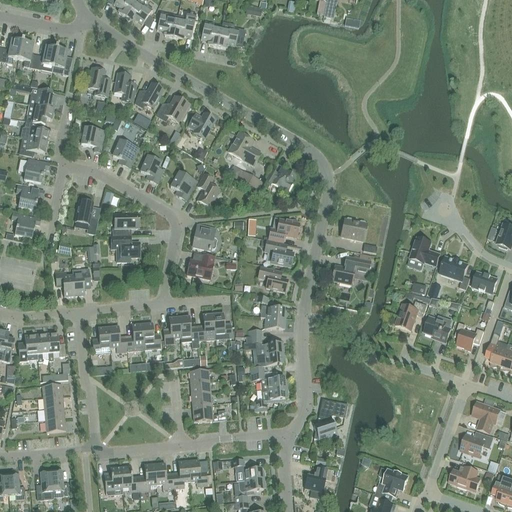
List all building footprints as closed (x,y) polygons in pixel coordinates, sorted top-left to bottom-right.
[(118,0),(114,6),(121,11),(118,15),(126,20),(136,5),(129,1),(129,0),(118,0)] [(214,9),(213,0),(204,1),(205,9),(214,9)] [(329,0),(327,0),(323,19),(333,21),(337,1),(329,0)] [(136,5),(126,20),(133,25),(135,22),(142,27),(142,26),(148,30),(153,21),(148,18),(152,12),(145,7),(138,2),(136,5)] [(262,11),(255,10),(253,17),(260,18),(262,11)] [(186,20),(178,18),(173,40),(182,42),(183,38),(191,39),(196,16),(187,14),(186,20)] [(178,18),(170,17),(161,15),(157,32),(165,34),(164,38),(173,40),(178,18)] [(217,49),(221,32),(213,30),(214,26),(205,24),(201,41),(209,43),(208,47),(217,49)] [(221,32),(217,49),(226,51),(227,47),(235,49),(241,50),(245,33),(234,30),(234,27),(222,24),(221,32)] [(19,62),(23,42),(17,40),(13,42),(11,41),(9,52),(3,51),(1,64),(12,66),(13,60),(19,62)] [(29,43),(23,42),(19,62),(25,63),(23,69),(35,71),(37,58),(31,56),(34,46),(31,45),(29,43)] [(35,71),(52,75),(53,69),(57,49),(51,47),(48,49),(46,48),(43,59),(37,58),(35,71)] [(63,50),(57,49),(53,69),(59,70),(58,72),(63,73),(62,77),(69,78),(72,65),(65,63),(68,53),(65,52),(63,50)] [(111,82),(104,81),(106,73),(92,71),(88,90),(96,92),(95,97),(107,100),(111,82)] [(136,87),(130,85),(131,78),(118,76),(114,94),(123,96),(122,103),(133,105),(135,93),(136,87)] [(153,110),(163,92),(152,85),(145,96),(139,93),(134,106),(142,111),(145,106),(153,110)] [(19,90),(14,86),(9,92),(14,96),(19,90)] [(32,90),(29,107),(54,112),(56,101),(51,100),(52,94),(32,90)] [(188,106),(187,105),(187,104),(186,103),(185,102),(183,101),(182,101),(180,102),(175,98),(168,109),(162,106),(155,118),(166,124),(168,119),(178,125),(188,106)] [(51,123),(54,112),(29,107),(26,123),(38,126),(39,120),(51,123)] [(205,141),(216,122),(204,115),(201,119),(195,116),(188,129),(194,132),(193,135),(205,141)] [(114,123),(110,117),(102,123),(106,129),(114,123)] [(37,131),(38,126),(26,123),(24,129),(22,130),(20,139),(47,145),(49,134),(37,131)] [(100,155),(105,133),(84,129),(81,146),(95,149),(94,154),(100,155)] [(147,132),(140,129),(136,137),(143,140),(147,132)] [(186,131),(179,142),(184,146),(191,134),(186,131)] [(254,168),(261,156),(250,149),(253,143),(239,135),(228,154),(243,162),(254,168)] [(45,156),(47,145),(20,139),(20,140),(22,140),(19,156),(31,159),(33,153),(45,156)] [(130,171),(139,151),(119,142),(113,158),(124,163),(122,167),(130,171)] [(205,158),(200,152),(195,156),(200,162),(205,158)] [(158,186),(164,173),(158,171),(161,164),(147,158),(140,174),(152,179),(150,183),(158,186)] [(48,172),(50,166),(28,161),(24,182),(41,185),(44,171),(48,172)] [(222,167),(219,171),(226,176),(229,171),(222,167)] [(242,173),(233,168),(228,176),(237,181),(242,173)] [(280,189),(287,192),(288,193),(292,185),(291,185),(295,177),(288,173),(287,174),(281,171),(278,176),(272,172),(265,184),(271,188),(273,186),(280,190),(280,189)] [(186,203),(192,192),(197,184),(179,174),(170,189),(181,195),(179,199),(186,203)] [(239,181),(257,191),(261,185),(248,179),(249,177),(244,175),(243,175),(239,181)] [(210,210),(219,192),(212,188),(215,183),(204,177),(197,189),(203,192),(197,203),(210,210)] [(44,193),(23,189),(17,188),(16,196),(21,197),(18,209),(35,213),(38,199),(43,200),(44,193)] [(95,237),(98,221),(90,220),(93,205),(90,204),(89,203),(85,202),(83,203),(79,202),(75,224),(89,227),(87,235),(95,237)] [(39,228),(41,221),(13,216),(11,222),(18,223),(15,237),(32,241),(34,227),(39,228)] [(131,230),(137,230),(137,217),(114,217),(114,230),(112,230),(112,238),(131,238),(131,230)] [(344,221),(341,239),(363,243),(367,226),(365,225),(364,224),(360,223),(359,224),(352,222),(351,221),(348,220),(346,221),(344,221)] [(296,240),(299,226),(297,225),(297,224),(297,223),(293,222),(292,223),(291,224),(279,221),(277,232),(271,231),(268,242),(283,245),(284,238),(296,240)] [(248,222),(247,238),(255,238),(256,222),(248,222)] [(246,224),(234,224),(233,232),(246,232),(246,224)] [(511,246),(511,228),(511,230),(503,227),(496,246),(499,247),(498,249),(507,252),(508,250),(511,251),(511,246)] [(215,250),(217,243),(215,241),(213,240),(215,231),(197,228),(193,249),(210,253),(211,251),(213,251),(215,250)] [(111,252),(116,252),(116,265),(130,264),(130,260),(140,259),(140,245),(124,245),(123,238),(111,238),(111,252)] [(410,261),(408,267),(421,272),(424,266),(424,265),(436,269),(440,256),(429,252),(431,245),(417,240),(410,261)] [(290,269),(293,255),(280,252),(281,246),(267,243),(265,254),(273,255),(271,265),(290,269)] [(377,249),(364,246),(363,253),(375,256),(377,249)] [(70,251),(59,248),(58,256),(71,258),(70,251)] [(213,266),(215,260),(203,257),(201,264),(190,261),(187,277),(210,282),(213,266)] [(335,268),(332,283),(351,287),(353,280),(366,283),(368,278),(370,264),(360,262),(346,259),(344,269),(335,268)] [(439,276),(462,284),(459,290),(466,292),(470,281),(464,279),(468,267),(459,264),(460,262),(455,260),(454,262),(445,259),(439,276)] [(282,274),(272,272),(260,270),(258,280),(268,283),(266,290),(285,295),(288,282),(280,280),(282,274)] [(72,273),(72,278),(74,298),(85,297),(84,285),(90,284),(89,271),(72,273)] [(74,298),(72,278),(67,278),(66,273),(55,274),(56,287),(63,286),(64,299),(74,298)] [(484,277),(477,274),(472,289),(479,292),(485,294),(492,296),(498,281),(490,279),(490,278),(485,276),(484,277)] [(414,285),(412,294),(424,296),(426,288),(414,285)] [(431,288),(428,297),(434,300),(438,290),(431,288)] [(491,315),(498,297),(494,296),(487,314),(491,315)] [(267,306),(268,300),(256,297),(254,304),(267,306)] [(440,302),(431,300),(429,307),(437,310),(440,302)] [(402,307),(395,327),(411,333),(417,317),(423,319),(427,307),(416,303),(413,310),(402,307)] [(260,320),(265,320),(285,322),(286,313),(284,313),(284,311),(267,309),(267,308),(261,307),(260,320)] [(223,315),(213,316),(215,337),(221,336),(221,341),(232,340),(231,327),(224,328),(223,315)] [(215,337),(213,316),(202,317),(204,330),(197,330),(198,343),(209,342),(209,338),(215,337)] [(199,350),(198,343),(197,330),(191,331),(189,318),(179,319),(181,340),(181,345),(191,344),(192,351),(199,350)] [(181,340),(179,319),(169,320),(170,333),(163,334),(164,346),(175,345),(175,341),(181,340)] [(440,341),(439,343),(446,345),(451,331),(449,330),(451,324),(439,319),(438,322),(430,319),(424,335),(440,341)] [(284,331),(285,322),(265,320),(264,331),(282,333),(282,331),(284,331)] [(152,325),(142,326),(144,347),(150,347),(150,351),(161,350),(160,338),(154,338),(152,325)] [(476,336),(464,332),(465,327),(459,325),(455,338),(459,340),(457,348),(465,351),(465,352),(471,354),(473,345),(479,347),(484,334),(477,332),(476,336)] [(144,347),(142,326),(132,327),(133,340),(126,341),(127,353),(144,352),(144,347)] [(110,350),(108,329),(98,330),(99,343),(92,344),(93,357),(110,355),(110,350)] [(127,353),(126,341),(120,341),(119,329),(108,329),(110,350),(116,350),(116,354),(127,353)] [(0,362),(9,365),(11,358),(13,346),(14,341),(8,340),(10,334),(0,331),(0,362)] [(57,335),(46,336),(48,356),(49,364),(53,363),(53,355),(59,355),(59,359),(66,358),(65,346),(58,346),(57,335)] [(500,369),(507,351),(497,348),(500,337),(494,335),(489,351),(494,353),(490,365),(494,366),(494,369),(500,369)] [(48,356),(46,336),(36,337),(37,357),(38,364),(42,364),(42,356),(48,356)] [(37,357),(36,337),(24,338),(25,345),(18,346),(19,358),(19,364),(27,363),(27,357),(37,357)] [(261,347),(261,339),(248,338),(248,345),(255,345),(256,358),(284,356),(283,347),(281,347),(281,345),(261,347)] [(511,373),(511,369),(511,353),(507,351),(500,369),(501,369),(504,370),(504,373),(511,373)] [(284,365),(284,356),(256,358),(257,369),(250,370),(251,376),(263,375),(263,369),(283,367),(282,365),(284,365)] [(189,374),(190,386),(209,384),(209,372),(189,374)] [(264,382),(263,375),(251,376),(251,383),(260,382),(261,393),(287,390),(286,381),(284,382),(284,380),(264,382)] [(210,395),(209,384),(190,386),(191,397),(210,395)] [(13,389),(3,387),(1,395),(11,397),(13,389)] [(42,389),(43,400),(63,399),(61,387),(42,389)] [(287,399),(287,390),(261,393),(262,403),(253,404),(254,411),(266,409),(265,403),(286,401),(285,399),(287,399)] [(211,406),(210,395),(191,397),(192,408),(211,406)] [(64,410),(63,399),(43,400),(44,412),(64,410)] [(347,407),(322,402),(318,420),(323,422),(323,424),(313,427),(315,433),(313,441),(318,442),(336,436),(331,418),(338,416),(345,417),(347,407)] [(477,404),(472,418),(481,421),(477,431),(490,436),(493,426),(495,426),(500,412),(477,404)] [(212,417),(211,406),(192,408),(193,424),(212,422),(212,424),(227,423),(226,412),(217,413),(218,417),(212,417)] [(65,421),(64,410),(44,412),(45,423),(65,421)] [(66,433),(65,421),(45,423),(46,430),(41,430),(41,435),(46,434),(46,435),(66,433)] [(479,434),(474,440),(466,437),(460,453),(480,459),(483,450),(490,451),(494,440),(479,434)] [(507,444),(501,442),(498,449),(504,451),(507,444)] [(227,456),(217,458),(219,466),(228,464),(227,456)] [(496,467),(499,457),(495,456),(490,474),(497,476),(499,468),(496,467)] [(326,461),(317,459),(315,467),(324,469),(326,461)] [(236,469),(238,483),(264,481),(263,472),(261,473),(261,471),(248,472),(247,461),(243,462),(231,463),(231,469),(236,469)] [(198,462),(188,463),(190,484),(196,484),(196,488),(207,487),(206,475),(199,475),(198,462)] [(190,484),(188,463),(177,464),(179,477),(172,478),(173,490),(184,489),(184,485),(190,484)] [(165,465),(154,466),(156,487),(162,487),(162,491),(173,490),(172,478),(166,478),(165,465)] [(156,487),(154,466),(144,467),(145,480),(138,481),(140,494),(150,493),(150,488),(156,487)] [(131,469),(121,470),(122,490),(128,490),(129,495),(140,494),(138,481),(132,481),(131,469)] [(454,472),(449,485),(476,494),(480,481),(476,480),(478,474),(465,469),(463,475),(454,472)] [(122,490),(121,470),(110,470),(110,475),(104,475),(106,497),(117,496),(116,491),(122,490)] [(306,478),(304,490),(303,494),(304,491),(311,492),(309,500),(321,502),(323,495),(322,494),(324,482),(330,483),(332,473),(315,470),(315,474),(314,474),(312,479),(306,478)] [(388,472),(382,471),(379,478),(385,480),(383,485),(383,486),(384,486),(386,487),(383,495),(395,499),(398,491),(403,493),(404,493),(408,480),(409,479),(408,479),(401,477),(401,476),(396,475),(396,474),(395,474),(389,472),(388,472)] [(53,494),(51,473),(41,474),(42,487),(36,488),(38,502),(53,501),(53,494)] [(61,473),(51,473),(53,494),(59,493),(59,499),(69,498),(68,485),(62,486),(61,473)] [(17,476),(7,477),(9,498),(15,497),(16,502),(25,502),(24,489),(18,490),(17,476)] [(495,489),(492,497),(498,499),(496,503),(499,506),(505,508),(506,509),(511,492),(511,482),(505,480),(506,479),(499,476),(495,489)] [(9,499),(9,498),(7,477),(0,477),(0,503),(3,503),(3,500),(9,499)] [(265,490),(264,481),(238,483),(239,492),(241,494),(263,492),(263,490),(265,490)] [(390,511),(392,507),(380,502),(377,511),(375,510),(374,511),(390,511)]
